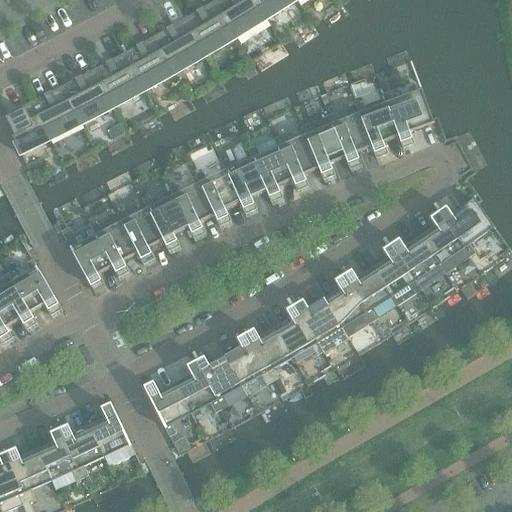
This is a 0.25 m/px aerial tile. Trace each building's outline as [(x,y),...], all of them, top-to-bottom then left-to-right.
[(267,21),(253,0),(218,0),(214,3),(237,40),(267,21)] [(297,2),(295,0),(253,0),(267,21),(297,2)] [(237,40),(214,3),(202,10),(205,14),(199,18),(197,13),(184,21),(206,57),(206,58),(237,40)] [(206,57),(184,21),(172,27),(175,32),(169,35),(167,31),(154,38),(165,57),(175,76),(206,58),(206,57)] [(175,76),(165,57),(154,38),(142,45),(145,49),(139,52),(136,48),(123,55),(125,57),(145,93),(175,76)] [(264,55),(259,47),(248,54),(253,62),(264,55)] [(145,93),(125,57),(123,55),(112,61),(114,66),(108,69),(106,65),(93,72),(113,110),(145,93)] [(113,110),(93,72),(81,78),(83,83),(77,86),(75,81),(62,88),(82,126),(113,110)] [(82,126),(62,88),(50,94),(52,99),(46,101),(44,97),(31,103),(50,142),(82,126)] [(436,125),(425,92),(394,104),(390,93),(383,96),(387,107),(398,139),(403,150),(415,145),(411,134),(436,125)] [(50,142),(31,103),(22,108),(24,112),(7,121),(14,137),(12,138),(21,157),(50,142)] [(398,139),(387,107),(367,114),(363,104),(355,107),(359,117),(372,149),(376,160),(388,156),(383,144),(398,139)] [(372,149),(359,117),(340,125),(336,115),(328,118),(345,160),(350,171),(361,166),(357,155),(372,149)] [(345,160),(328,118),(302,129),(306,139),(319,170),(323,182),(335,177),(330,166),(345,160)] [(319,170),(306,139),(286,147),(282,137),(275,140),(279,150),(292,182),(297,193),(309,188),(304,177),(319,170)] [(292,182),(279,150),(275,140),(256,149),(255,149),(247,153),(252,163),(253,162),(266,193),(271,204),(282,199),(278,188),(292,182)] [(266,193),(253,162),(252,163),(249,164),(248,164),(244,166),(233,171),(229,161),(221,164),(226,174),(240,205),(245,216),(257,211),(252,200),(266,193)] [(240,205),(226,174),(222,176),(217,178),(217,179),(207,183),(202,173),(195,177),(200,187),(214,217),(220,228),(231,223),(226,212),(240,205)] [(214,217),(200,187),(196,189),(196,188),(191,191),(181,196),(176,186),(169,189),(174,199),(189,230),(194,241),(205,235),(200,224),(214,217)] [(189,230),(174,199),(170,201),(169,201),(165,204),(155,209),(150,198),(143,202),(148,212),(163,242),(169,253),(179,248),(174,237),(189,230)] [(471,247),(496,230),(475,201),(451,217),(444,207),(437,212),(471,259),(476,255),(471,247)] [(163,242),(148,212),(143,214),(139,217),(129,222),(124,212),(117,216),(117,217),(137,256),(143,267),(154,261),(149,250),(163,242)] [(471,259),(437,212),(429,218),(436,228),(420,239),(441,268),(447,275),(471,259)] [(137,256),(117,217),(99,227),(98,225),(91,229),(96,239),(112,269),(118,280),(121,278),(129,274),(123,263),(137,256)] [(112,269),(96,239),(92,241),(87,244),(78,249),(72,239),(66,243),(93,293),(104,287),(98,276),(112,269)] [(441,268),(420,239),(404,249),(398,239),(390,244),(422,292),(447,275),(441,268)] [(422,292),(390,244),(382,249),(389,261),(373,271),(398,308),(403,315),(421,303),(416,296),(422,292)] [(51,317),(61,311),(33,262),(26,265),(32,275),(22,280),(18,283),(14,285),(8,276),(7,276),(31,315),(45,307),(51,317)] [(398,308),(373,271),(356,281),(350,270),(342,275),(373,323),(379,320),(398,308)] [(373,323),(342,275),(334,280),(341,291),(324,301),(344,331),(362,319),(367,327),(373,323)] [(31,315),(7,276),(1,280),(2,281),(0,282),(0,319),(6,329),(20,321),(26,332),(37,325),(31,315)] [(344,331),(324,301),(308,311),(301,300),(293,305),(323,354),(325,357),(350,342),(344,331)] [(323,354),(293,305),(285,310),(292,321),(275,330),(293,361),(313,350),(317,358),(323,354)] [(6,329),(0,319),(0,343),(2,346),(12,340),(6,329)] [(293,361),(275,330),(258,340),(252,329),(244,334),(273,383),(279,380),(274,372),(293,361)] [(273,383),(244,334),(236,338),(242,349),(225,358),(242,390),(262,379),(267,387),(273,383)] [(242,390),(225,358),(208,367),(203,357),(194,361),(222,412),(228,408),(223,400),(242,390)] [(222,412),(194,361),(186,366),(192,377),(175,385),(192,417),(211,407),(216,415),(222,412)] [(192,417),(175,385),(158,394),(152,383),(143,388),(169,439),(176,436),(172,428),(191,417),(192,417)] [(135,456),(110,404),(101,409),(107,420),(89,428),(105,460),(124,451),(128,459),(135,456)] [(105,460),(89,428),(72,436),(67,425),(58,429),(82,481),(88,478),(84,470),(104,460),(105,460)] [(82,481),(58,429),(50,433),(55,444),(37,452),(52,485),(72,476),(75,484),(82,481)] [(52,485),(37,452),(20,459),(15,448),(6,452),(29,504),(35,502),(31,494),(51,485),(52,485)] [(29,504),(6,452),(0,454),(0,461),(3,467),(0,468),(0,507),(18,499),(22,508),(28,505),(29,504)]
